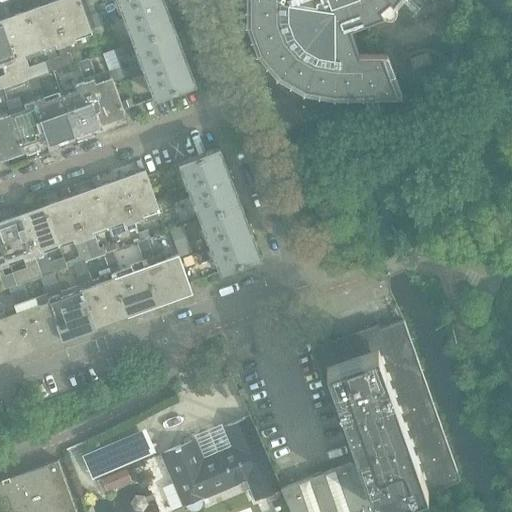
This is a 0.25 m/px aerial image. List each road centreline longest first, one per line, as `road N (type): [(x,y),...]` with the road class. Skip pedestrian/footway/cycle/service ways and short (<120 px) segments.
road 1 (residential): [(0,380),(297,276),(235,104)]
road 2 (residential): [(0,190),(235,104)]
